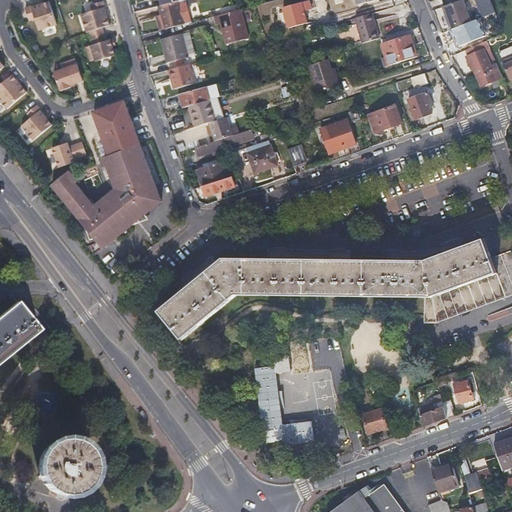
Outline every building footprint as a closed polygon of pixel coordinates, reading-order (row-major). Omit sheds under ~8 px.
[(495,12),(490,0),(475,0),(483,17),(495,12)] [(159,7),(162,18),(165,30),(186,25),(180,1),(163,6),(159,7)] [(312,10),(311,1),(283,6),(287,26),(306,23),(304,11),(312,10)] [(456,28),(471,21),(463,1),(443,7),(452,29),(456,28)] [(57,25),(49,2),(42,4),(39,5),(39,4),(25,8),(29,21),(35,19),(39,30),(57,25)] [(82,15),(87,33),(90,32),(94,45),(87,48),(91,62),(96,61),(96,62),(116,56),(113,46),(111,42),(111,40),(107,42),(103,28),(110,26),(108,19),(107,16),(108,15),(104,2),(91,6),(93,12),(82,15)] [(225,36),(246,30),(240,11),(214,17),(216,25),(222,24),(225,36)] [(356,17),(364,43),(380,38),(373,12),(356,17)] [(483,22),(497,17),(495,12),(483,17),(481,18),(483,22)] [(481,18),(471,21),(456,28),(461,39),(463,45),(482,37),(477,25),(483,22),(481,18)] [(457,41),(461,39),(456,28),(452,29),(457,41)] [(248,39),(246,30),(225,36),(224,36),(226,45),(248,39)] [(161,40),(164,52),(167,63),(188,58),(182,34),(161,40)] [(417,56),(413,46),(410,36),(382,45),(388,65),(417,56)] [(496,80),(481,43),(467,50),(481,86),(496,80)] [(511,47),(501,52),(511,79),(511,78),(511,47)] [(83,81),(75,59),(61,64),(63,69),(54,72),(61,91),(71,87),(70,85),(75,84),(83,81)] [(340,86),(338,82),(337,78),(332,79),(330,71),(327,60),(308,66),(316,93),(340,86)] [(165,72),(167,81),(170,91),(190,85),(185,66),(165,72)] [(413,76),(414,81),(416,86),(429,82),(426,72),(413,76)] [(0,100),(7,109),(27,92),(22,87),(21,88),(16,82),(17,81),(12,75),(0,85),(0,100)] [(283,97),(291,95),(289,86),(281,88),(283,97)] [(189,106),(210,100),(207,87),(181,94),(185,107),(189,106)] [(432,103),(430,98),(428,92),(408,100),(415,120),(432,114),(428,104),(432,103)] [(33,100),(13,118),(21,126),(30,118),(26,114),(36,104),(33,100)] [(189,106),(196,128),(209,124),(216,122),(210,100),(189,106)] [(125,101),(94,113),(109,156),(140,144),(125,101)] [(47,116),(38,105),(27,113),(31,118),(22,126),(34,140),(53,125),(46,117),(47,116)] [(369,116),(372,125),(375,134),(401,124),(395,107),(369,116)] [(357,110),(350,112),(354,122),(360,119),(357,110)] [(216,122),(209,124),(215,141),(232,136),(226,118),(216,122)] [(320,130),(325,142),(329,154),(355,145),(346,121),(320,130)] [(195,160),(261,138),(258,127),(232,136),(215,141),(191,149),(195,160)] [(277,167),(268,141),(246,148),(255,174),(277,167)] [(61,145),(52,148),(59,168),(75,162),(74,159),(87,154),(82,142),(69,147),(68,143),(66,143),(61,145)] [(159,191),(142,143),(140,144),(109,156),(106,157),(117,189),(115,190),(126,203),(120,208),(113,199),(99,210),(96,206),(94,200),(90,201),(77,207),(82,220),(84,220),(92,241),(97,239),(116,232),(121,238),(135,226),(131,222),(137,217),(138,218),(158,201),(155,193),(159,191)] [(294,167),(300,165),(306,163),(300,147),(288,151),(294,167)] [(226,178),(224,171),(221,163),(198,170),(203,186),(226,178)] [(75,179),(70,173),(54,187),(70,205),(85,194),(73,180),(75,179)] [(115,190),(96,206),(99,210),(113,199),(120,208),(126,203),(115,190)] [(163,202),(159,191),(155,193),(158,201),(138,218),(137,217),(131,222),(135,226),(163,202)] [(85,194),(70,205),(82,220),(77,207),(90,201),(85,194)] [(107,250),(121,238),(116,232),(97,239),(107,250)] [(437,318),(480,302),(511,289),(511,259),(509,251),(490,258),(483,240),(422,263),(332,261),(223,259),(159,312),(182,339),(237,295),(424,299),(424,320),(437,318)] [(0,360),(37,330),(15,303),(0,314),(0,360)] [(275,366),(255,368),(263,444),(283,442),(284,445),(313,442),(311,422),(282,425),(276,373),(291,371),(289,354),(274,356),(275,366)] [(457,404),(465,402),(472,400),(468,381),(453,385),(457,404)] [(378,382),(370,385),(374,397),(382,395),(378,382)] [(445,419),(442,407),(439,395),(433,397),(435,405),(416,412),(420,428),(445,419)] [(367,434),(385,429),(380,409),(362,415),(367,434)] [(511,437),(493,444),(501,470),(511,466),(511,437)] [(39,468),(38,472),(38,473),(39,478),(39,480),(41,485),(44,489),(47,493),(50,496),(52,497),(57,499),(61,500),(66,501),(68,501),(73,500),(78,499),(80,498),(82,497),(84,495),(87,492),(90,488),(93,484),(94,482),(95,477),(95,473),(95,468),(94,463),(93,461),(91,457),(89,455),(86,451),(82,448),(80,447),(76,445),(71,444),(66,444),(62,444),(59,445),(55,446),(53,447),(51,449),(49,450),(47,452),(44,455),(41,459),(40,462),(39,466),(39,468)] [(461,464),(464,474),(471,472),(468,462),(461,464)] [(444,463),(430,467),(431,471),(445,466),(444,463)] [(438,492),(448,489),(458,485),(452,464),(445,466),(431,471),(438,492)] [(476,473),(477,474),(479,480),(484,479),(489,477),(487,470),(476,473)] [(479,480),(477,474),(463,479),(468,494),(477,492),(482,490),(479,480)] [(403,511),(385,485),(366,498),(360,490),(352,494),(344,500),(345,501),(329,511),(403,511)] [(449,511),(445,499),(428,505),(430,511),(449,511)] [(488,511),(485,503),(472,507),(473,511),(488,511)]
